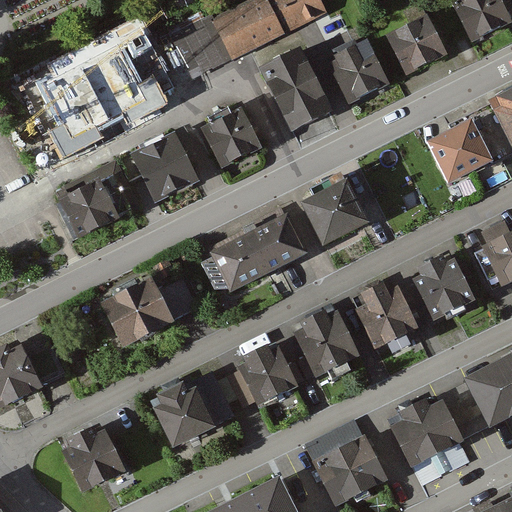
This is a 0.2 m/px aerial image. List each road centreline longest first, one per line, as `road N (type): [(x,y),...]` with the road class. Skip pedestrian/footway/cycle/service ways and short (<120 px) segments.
road 1 (residential): [(511,196),(0,454)]
road 2 (residential): [(511,67),(0,321)]
road 3 (residential): [(511,331),(145,511)]
